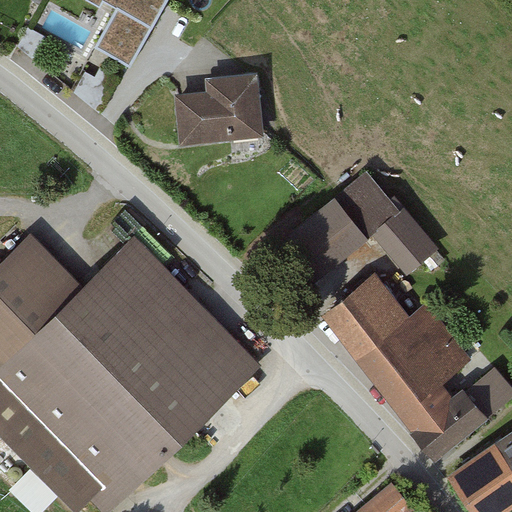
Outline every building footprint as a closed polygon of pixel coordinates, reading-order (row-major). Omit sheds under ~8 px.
[(168,0),(88,0),(101,7),(104,0),(117,7),(95,47),(132,67),(168,0)] [(47,37),(29,27),(18,46),(35,59),(47,37)] [(120,77),(101,67),(96,76),(86,71),(74,92),(100,113),(120,77)] [(175,93),(179,142),(262,134),(257,76),(203,81),(204,90),(175,93)] [(370,178),(279,250),(299,274),(367,221),(409,269),(432,250),(370,178)] [(107,511),(108,511),(258,366),(133,240),(81,291),(31,240),(0,270),(0,424),(80,505),(90,494),(107,511)] [(374,279),(330,313),(421,428),(417,431),(436,454),(511,395),(491,369),(452,399),(441,384),(468,362),(425,307),(407,320),(374,279)] [(511,435),(453,477),(476,511),(492,511),(511,498),(511,435)] [(28,503),(44,484),(20,464),(4,483),(28,503)] [(406,511),(413,507),(395,485),(361,511),(406,511)]
